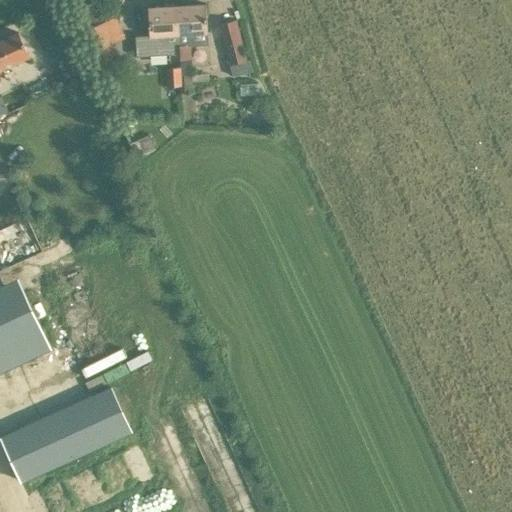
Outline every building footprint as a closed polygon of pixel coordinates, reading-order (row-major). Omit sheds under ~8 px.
[(178,5),(181,59),(183,90),(193,90),(192,81),(209,80),(209,77),(209,73),(192,73),(191,58),(190,58),(189,46),(208,45),(205,3),(178,5)] [(148,7),(150,35),(135,36),(136,56),(170,54),(170,60),(181,59),(178,5),(148,7)] [(230,63),(247,59),(236,19),(219,24),(230,63)] [(88,29),(97,51),(111,45),(101,23),(88,29)] [(0,70),(29,57),(18,32),(0,40),(0,70)] [(167,86),(181,85),(181,67),(166,67),(167,86)] [(249,81),(249,97),(261,97),(261,81),(249,81)] [(143,137),(132,142),(139,157),(149,152),(143,137)] [(0,244),(20,235),(14,223),(0,229),(0,244)] [(0,286),(0,371),(50,348),(18,278),(0,286)] [(126,348),(86,366),(95,387),(135,369),(126,348)] [(0,436),(21,482),(132,431),(111,386),(0,436)]
